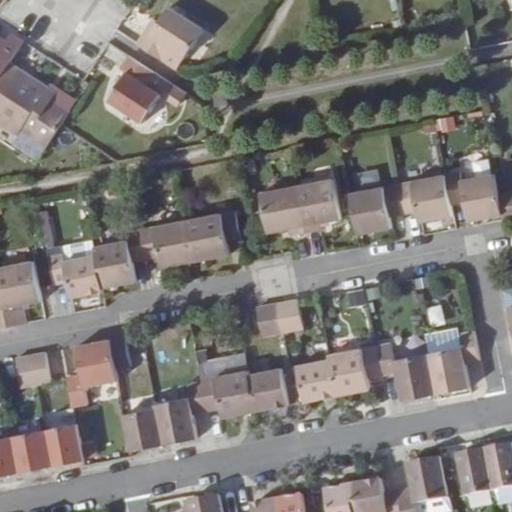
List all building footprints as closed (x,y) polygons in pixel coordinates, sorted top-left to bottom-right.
[(148,31),(138,44),(180,72),(189,59),(208,31),(171,7),(154,35),(148,31)] [(0,78),(11,62),(0,54),(14,34),(2,26),(0,29),(0,78)] [(172,85),(129,57),(121,70),(127,74),(110,100),(147,124),(166,96),(179,105),(186,94),(172,85)] [(0,78),(0,121),(20,134),(23,130),(50,147),(63,126),(73,111),(55,99),(59,92),(11,62),(0,78)] [(468,221),(504,214),(500,196),(495,172),(462,178),(460,172),(445,176),(451,205),(464,203),(468,221)] [(400,184),(405,215),(417,213),(420,225),(453,217),(452,211),(451,205),(445,176),(400,184)] [(298,188),(307,234),(323,230),(322,224),(342,220),(334,181),(298,188)] [(351,193),(358,237),(392,230),(389,218),(405,215),(400,184),(351,193)] [(292,237),(307,234),(298,188),(262,195),(269,235),(291,231),(292,237)] [(504,214),(505,220),(511,218),(511,194),(502,196),(502,195),(500,196),(504,214)] [(187,219),(196,260),(230,253),(228,241),(241,238),(235,209),(187,219)] [(141,228),(146,258),(160,255),(162,267),(196,260),(187,219),(141,228)] [(131,262),(146,258),(141,228),(126,230),(127,239),(94,245),(95,255),(101,288),(135,281),(131,262)] [(61,254),(48,257),(55,288),(67,285),(70,298),(102,292),(101,288),(95,255),(63,261),(61,254)] [(34,260),(0,266),(0,280),(9,325),(27,321),(25,315),(23,304),(42,299),(34,260)] [(0,280),(0,326),(9,325),(0,280)] [(283,302),(290,330),(304,327),(298,299),(283,302)] [(276,333),(283,332),(290,330),(283,302),(271,305),(276,333)] [(431,326),(444,322),(438,303),(425,307),(431,326)] [(262,336),(276,333),(271,305),(257,308),(262,336)] [(429,352),(436,394),(470,388),(465,364),(479,362),(474,331),(459,334),(462,346),(429,352)] [(131,365),(125,336),(111,339),(116,368),(131,365)] [(116,368),(111,339),(77,345),(82,374),(68,377),(73,407),(87,403),(85,388),(118,380),(116,368)] [(375,344),(381,375),(395,372),(400,396),(401,400),(436,394),(429,352),(394,359),(391,342),(375,344)] [(329,358),(337,397),(370,390),(367,377),(381,375),(375,344),(328,354),(329,358)] [(51,381),(45,352),(37,354),(30,355),(36,384),(51,381)] [(36,384),(30,355),(15,359),(21,387),(36,384)] [(205,374),(245,369),(243,357),(203,362),(205,374)] [(297,365),(305,403),(337,397),(329,358),(297,365)] [(249,375),(256,412),(289,406),(282,368),(249,375)] [(222,418),(237,416),(256,412),(249,375),(248,370),(216,375),(216,379),(201,382),(207,411),(220,408),(222,418)] [(156,408),(163,444),(196,437),(191,414),(207,411),(201,382),(186,384),(189,396),(155,402),(156,408)] [(123,414),(131,451),(163,444),(156,408),(123,414)] [(51,465),(84,459),(77,423),(44,429),(51,465)] [(19,472),(51,465),(44,429),(12,436),(19,472)] [(0,475),(19,472),(12,436),(0,438),(0,475)] [(490,449),(498,491),(511,488),(511,445),(499,447),(490,449)] [(470,497),(498,491),(490,449),(463,454),(463,459),(470,497)] [(402,491),(406,511),(421,511),(420,506),(454,499),(447,462),(446,457),(412,464),(417,488),(402,491)] [(406,511),(402,491),(388,493),(385,479),(383,479),(353,485),(358,511),(406,511)] [(330,489),(333,511),(358,511),(353,485),(330,489)] [(283,499),(285,511),(311,511),(308,494),(283,499)] [(227,511),(225,495),(195,500),(191,500),(193,511),(227,511)] [(285,511),(283,499),(255,504),(256,511),(285,511)]
